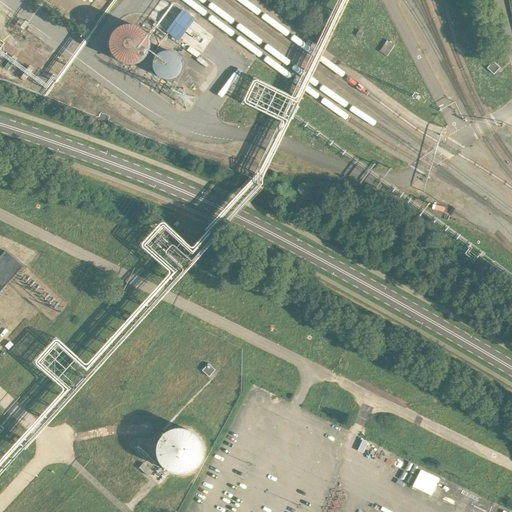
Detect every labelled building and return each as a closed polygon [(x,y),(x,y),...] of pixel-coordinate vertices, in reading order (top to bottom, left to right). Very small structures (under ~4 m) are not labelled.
[(13,41),(25,27),(12,17),(1,31),(13,41)] [(131,36),(130,36),(130,35),(128,36),(126,36),(125,36),(123,37),(121,38),(120,39),(118,40),(117,41),(116,42),(115,43),(114,45),(114,46),(113,48),(112,50),(112,51),(112,52),(112,53),(112,54),(112,56),(112,58),(113,60),(113,61),(114,62),(115,64),(116,66),(117,68),(118,68),(119,69),(122,71),(123,71),(124,72),(126,72),(129,73),(132,73),(134,72),(135,72),(137,72),(138,71),(140,70),(141,69),(143,68),(144,67),(144,66),(145,65),(146,64),(147,62),(147,61),(148,60),(148,58),(149,56),(149,54),(149,53),(149,51),(148,50),(148,49),(148,47),(147,46),(146,44),(145,43),(144,41),(143,41),(142,40),(141,39),(139,38),(138,37),(137,37),(135,36),(133,36),(131,36)] [(380,52),(387,57),(395,46),(387,41),(380,52)] [(494,75),(500,68),(494,62),(487,69),(494,75)] [(250,84),(254,87),(263,74),(258,71),(250,84)] [(0,289),(21,266),(3,251),(0,254),(0,289)] [(487,279),(491,282),(495,276),(491,273),(487,279)] [(5,347),(8,350),(13,345),(9,342),(5,347)] [(202,371),(209,377),(216,370),(209,364),(202,371)] [(172,472),(178,475),(184,476),(190,475),(196,473),(201,469),(204,464),(207,458),(207,452),(206,445),(203,439),(199,435),(193,431),(186,430),(180,430),(173,433),(168,437),(164,442),(162,448),(162,455),(163,462),(167,467),(172,472)]
